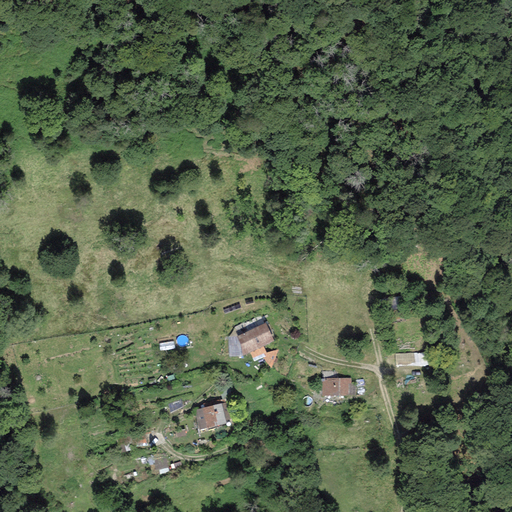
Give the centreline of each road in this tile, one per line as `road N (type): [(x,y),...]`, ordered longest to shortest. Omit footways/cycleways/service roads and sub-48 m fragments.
road 1 (track): [(329,511),(272,445),(251,441),(206,459),(169,451),(156,439),(157,423),(177,401)]
road 2 (track): [(298,341),(314,356),(378,372),(408,476),(407,511)]
